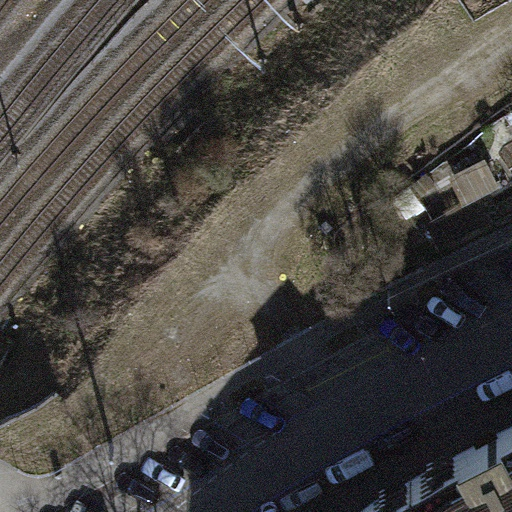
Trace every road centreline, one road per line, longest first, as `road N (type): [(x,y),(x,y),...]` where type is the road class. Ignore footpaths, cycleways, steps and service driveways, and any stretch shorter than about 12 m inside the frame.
road 1 (track): [(344,426),(282,307),(272,266),(279,238),(333,178),(511,38)]
road 2 (residential): [(511,338),(282,462),(216,511)]
